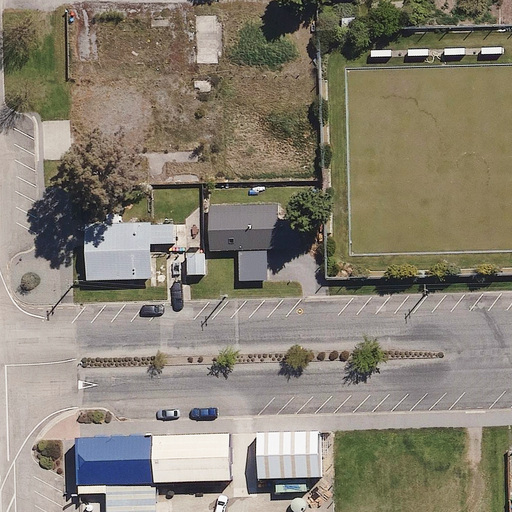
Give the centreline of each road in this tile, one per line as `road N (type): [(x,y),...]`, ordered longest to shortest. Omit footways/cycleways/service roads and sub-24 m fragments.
road 1 (residential): [(511,374),(0,390)]
road 2 (residential): [(0,336),(511,324)]
